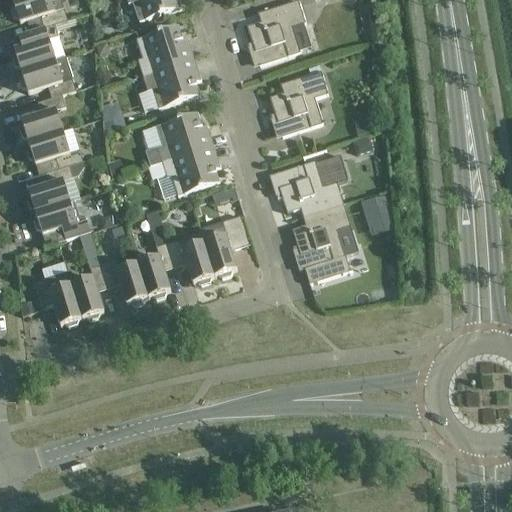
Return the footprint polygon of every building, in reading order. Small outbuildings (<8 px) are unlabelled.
[(18,22),(20,27),(39,20),(43,31),(30,35),(30,36),(43,32),(54,28),(68,24),(64,12),(54,15),(49,0),(28,0),(13,5),(14,8),(11,12),(14,21),(18,22)] [(125,0),(128,7),(133,5),(139,25),(181,12),(177,0),(125,0)] [(305,27),(298,4),(276,10),(258,17),(260,25),(247,30),(252,46),(248,47),(251,57),(255,55),(259,69),(300,56),(292,31),(305,27)] [(14,53),(21,75),(65,61),(54,28),(43,32),(30,36),(34,47),(14,53)] [(143,79),(194,63),(187,41),(182,43),(178,29),(159,35),(136,43),(142,62),(138,64),(143,79)] [(107,46),(95,49),(98,59),(110,56),(107,46)] [(27,92),(28,97),(48,91),(51,102),(62,99),(75,95),(65,61),(21,75),(22,79),(19,83),(22,91),(27,92)] [(201,84),(194,63),(143,79),(147,94),(152,93),(158,112),(200,99),(196,85),(201,84)] [(328,98),(321,75),(280,88),(283,96),(269,101),(274,117),(270,118),(273,128),(277,126),(282,140),(301,134),(323,127),(315,102),(328,98)] [(51,102),(38,106),(41,118),(21,124),(28,146),(63,135),(56,114),(65,111),(62,99),(51,102)] [(150,170),(162,166),(214,150),(207,129),(202,130),(198,117),(179,123),(156,130),(162,149),(145,155),(150,170)] [(367,122),(360,123),(362,137),(370,136),(367,122)] [(112,123),(102,125),(104,137),(115,134),(112,123)] [(63,135),(28,146),(35,168),(55,161),(58,173),(69,169),(69,170),(83,165),(79,153),(69,156),(63,135)] [(371,147),(369,141),(353,146),(357,159),(372,153),(371,147)] [(220,171),(214,150),(162,166),(167,182),(172,180),(178,200),(201,192),(220,186),(215,173),(220,171)] [(293,171),(274,177),(279,191),(274,193),(278,202),(282,201),(287,217),(300,213),(303,221),(344,208),(337,186),(335,186),(327,162),(316,166),(315,164),(293,171)] [(120,163),(108,167),(112,180),(124,176),(120,163)] [(69,169),(58,173),(45,177),(48,189),(29,195),(36,217),(70,206),(63,184),(78,180),(84,170),(83,165),(69,170),(69,169)] [(389,199),(374,201),(385,234),(393,232),(389,199)] [(66,244),(79,239),(90,236),(86,224),(77,227),(70,206),(36,217),(42,238),(62,232),(66,244)] [(305,229),(292,233),(297,249),(293,251),(296,260),(300,259),(310,288),(350,275),(345,259),(359,255),(351,230),(344,208),(303,221),(305,229)] [(113,217),(119,221),(123,222),(125,219),(125,214),(119,209),(113,217)] [(109,219),(100,221),(103,231),(112,228),(109,219)] [(244,219),(200,233),(201,236),(204,246),(215,280),(218,279),(222,282),(231,279),(232,275),(237,273),(230,254),(253,247),(244,219)] [(124,227),(111,230),(114,240),(126,237),(124,227)] [(109,292),(101,268),(91,236),(90,236),(79,239),(93,281),(71,288),(82,322),(85,321),(89,324),(98,321),(99,317),(104,315),(98,296),(109,292)] [(164,236),(153,240),(156,250),(168,247),(164,236)] [(211,281),(215,280),(204,246),(183,252),(180,243),(168,247),(175,271),(187,267),(193,287),(198,286),(201,288),(209,286),(211,281)] [(175,271),(168,247),(156,250),(159,260),(138,267),(149,301),(152,300),(156,303),(165,300),(166,296),(170,294),(164,275),(175,271)] [(149,301),(138,267),(116,273),(113,264),(101,268),(109,292),(121,289),(127,308),(131,307),(135,309),(143,307),(145,303),(149,301)] [(82,322),(71,288),(67,276),(46,283),(47,285),(35,289),(43,313),(54,309),(60,329),(65,328),(68,330),(77,328),(79,323),(82,322)] [(31,305),(21,308),(23,319),(34,315),(31,305)]
